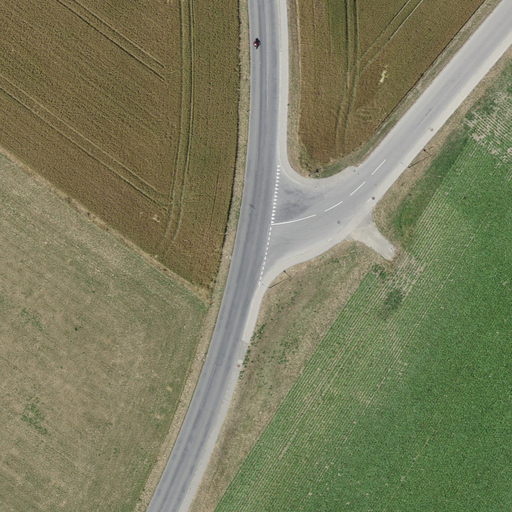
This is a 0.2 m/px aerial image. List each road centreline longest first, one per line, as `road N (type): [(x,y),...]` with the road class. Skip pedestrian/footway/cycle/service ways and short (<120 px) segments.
road 1 (residential): [(511,9),(336,205),(288,223),(254,222)]
road 2 (tertiary): [(163,511),(218,367),(254,222)]
road 3 (tertiary): [(254,222),(260,0)]
